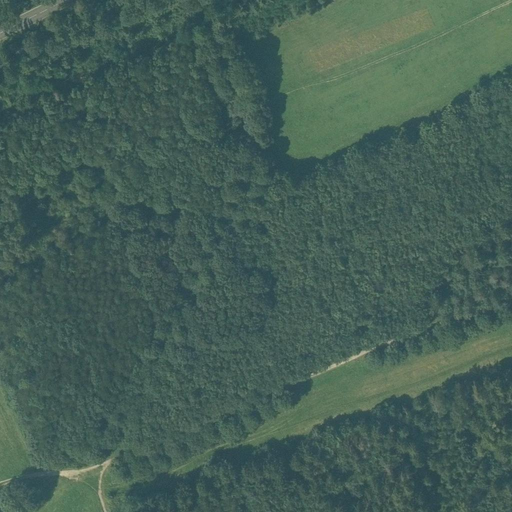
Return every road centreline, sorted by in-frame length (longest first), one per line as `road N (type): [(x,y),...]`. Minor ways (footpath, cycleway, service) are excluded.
road 1 (track): [(0,256),(45,254),(96,237),(247,121),(247,172),(96,477)]
road 2 (track): [(247,121),(199,0)]
